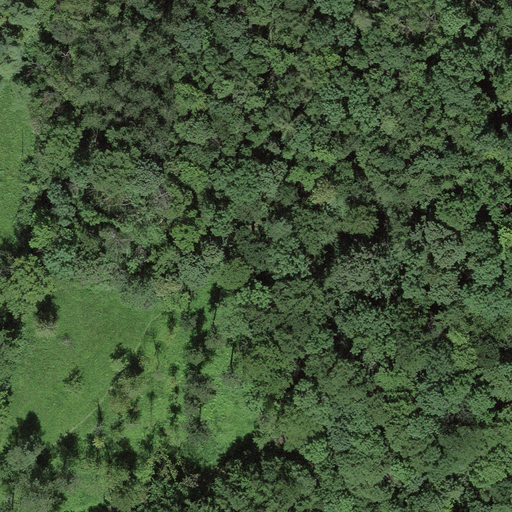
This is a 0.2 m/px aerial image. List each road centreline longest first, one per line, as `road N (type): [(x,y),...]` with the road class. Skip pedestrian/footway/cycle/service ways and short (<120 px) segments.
road 1 (track): [(116,511),(282,448),(471,303),(511,287)]
road 2 (track): [(226,197),(511,174)]
